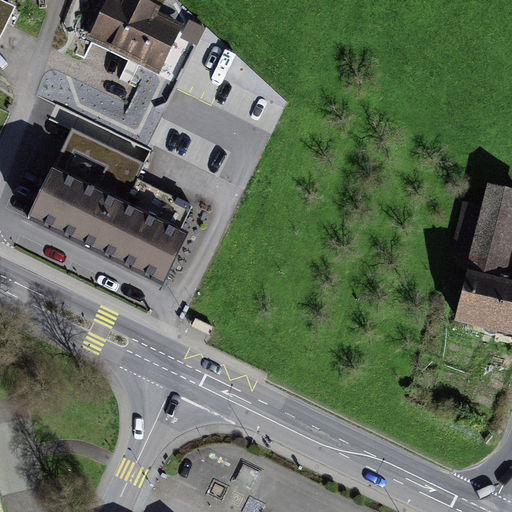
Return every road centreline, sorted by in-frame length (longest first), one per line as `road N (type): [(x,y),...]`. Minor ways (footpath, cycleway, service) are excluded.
road 1 (primary): [(180,368),(475,511)]
road 2 (primary): [(0,281),(180,368)]
road 3 (residential): [(60,0),(0,167)]
road 4 (tertiary): [(115,511),(180,368)]
